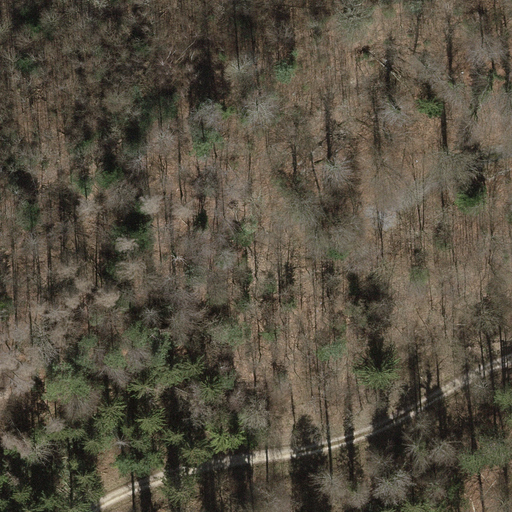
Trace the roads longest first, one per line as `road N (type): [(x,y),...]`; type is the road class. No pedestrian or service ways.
road 1 (track): [(511,358),(377,428),(319,447),(194,467),(92,511)]
road 2 (track): [(511,146),(377,208)]
